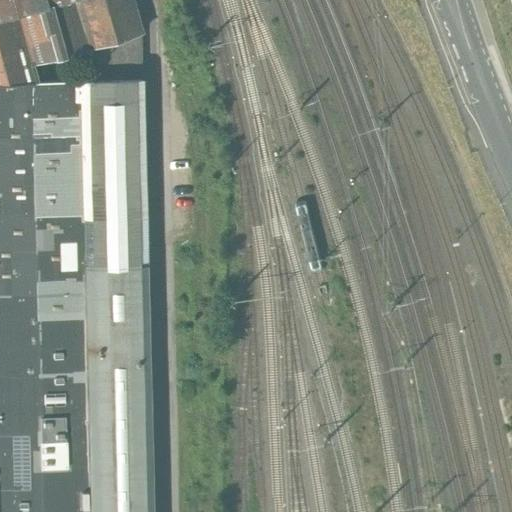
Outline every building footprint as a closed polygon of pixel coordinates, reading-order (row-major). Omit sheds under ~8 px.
[(141,76),(137,31),(127,0),(55,0),(0,16),(0,80),(32,80),(27,63),(85,46),(79,79),(141,76)] [(0,0),(0,16),(55,0),(0,0)] [(79,79),(90,511),(150,511),(141,76),(79,79)] [(32,80),(0,80),(0,217),(79,215),(79,79),(32,80)] [(0,511),(89,511),(79,215),(0,217),(0,511)]
